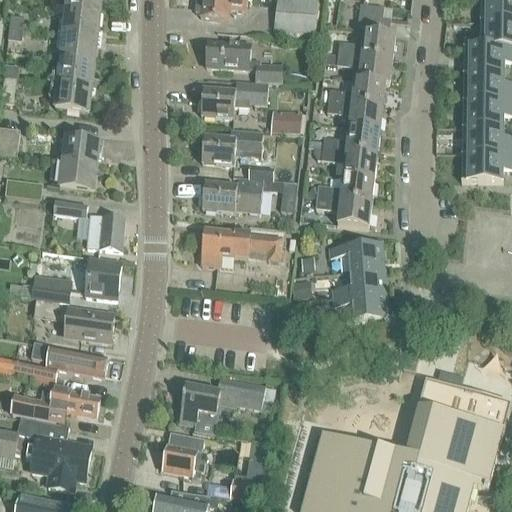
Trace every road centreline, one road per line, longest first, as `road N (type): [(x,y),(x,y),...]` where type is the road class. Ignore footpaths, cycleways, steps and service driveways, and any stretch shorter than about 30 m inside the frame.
road 1 (tertiary): [(112,511),(150,329),(154,0)]
road 2 (residential): [(419,231),(438,0)]
